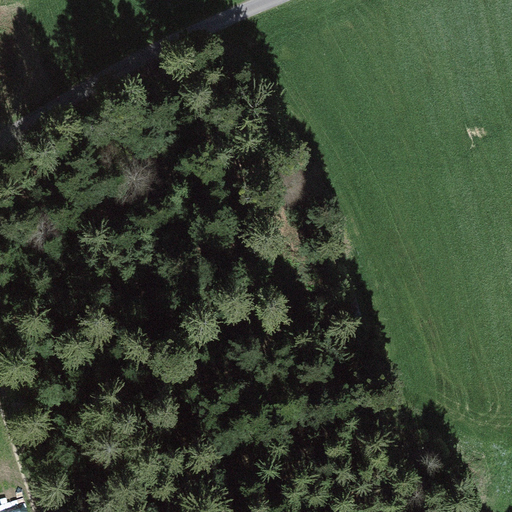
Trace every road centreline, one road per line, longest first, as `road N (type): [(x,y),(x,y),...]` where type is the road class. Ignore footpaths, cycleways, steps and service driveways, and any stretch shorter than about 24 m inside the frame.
road 1 (unclassified): [(0,159),(217,34),(299,0)]
road 2 (track): [(79,511),(0,293)]
